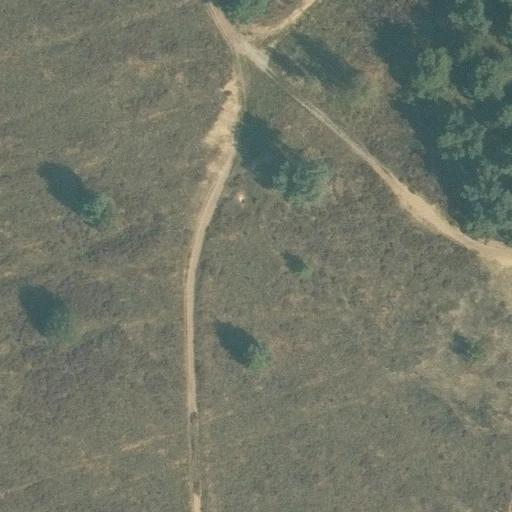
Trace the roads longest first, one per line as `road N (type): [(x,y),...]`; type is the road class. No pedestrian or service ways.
road 1 (track): [(196,511),(186,305),(192,256),(254,94),(249,60),(315,0)]
road 2 (track): [(243,54),(449,237),(511,251)]
